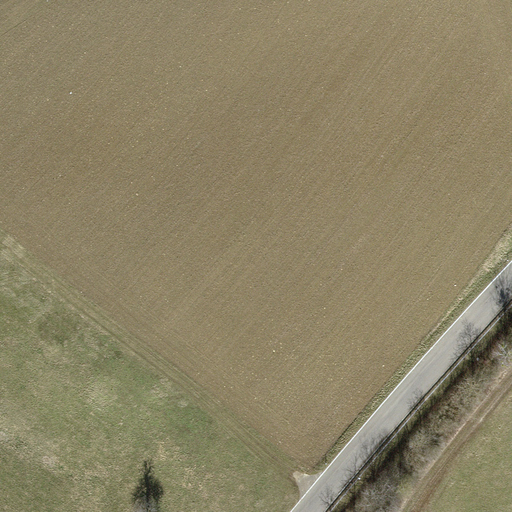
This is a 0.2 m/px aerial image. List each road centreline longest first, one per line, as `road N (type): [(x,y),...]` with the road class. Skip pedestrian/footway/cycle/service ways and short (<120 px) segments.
road 1 (tertiary): [(511,291),(315,511)]
road 2 (track): [(511,373),(439,461),(410,511)]
